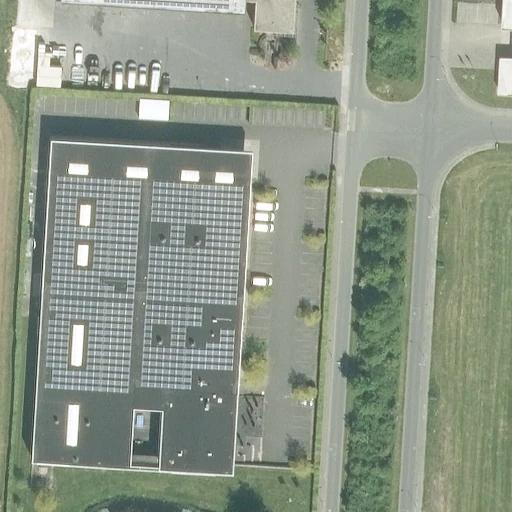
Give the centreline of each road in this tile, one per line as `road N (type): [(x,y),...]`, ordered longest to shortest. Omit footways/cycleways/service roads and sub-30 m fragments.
road 1 (unclassified): [(355,115),(330,511)]
road 2 (unclassified): [(407,511),(434,123)]
road 3 (unknown): [(288,149),(42,126)]
road 4 (unclassified): [(434,123),(441,0)]
